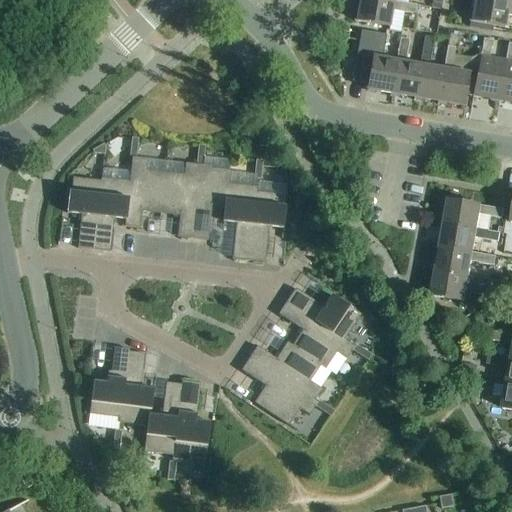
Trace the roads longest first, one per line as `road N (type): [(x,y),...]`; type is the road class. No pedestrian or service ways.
road 1 (residential): [(112,267),(120,321),(220,376),(272,300),(254,280),(200,274)]
road 2 (unclassified): [(0,150),(162,0)]
road 3 (unclassified): [(258,21),(312,106),(401,131)]
road 4 (tertiary): [(0,427),(17,409),(25,379),(2,267)]
